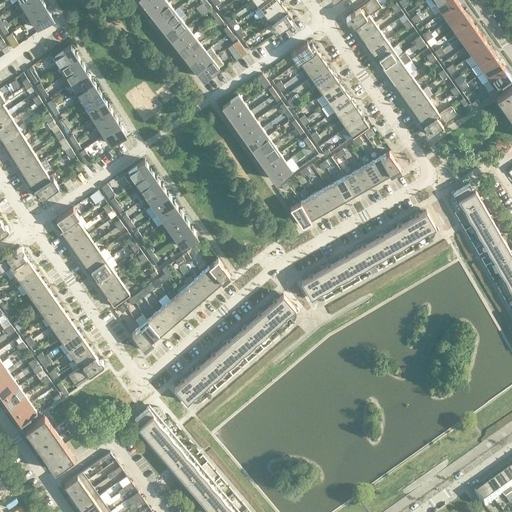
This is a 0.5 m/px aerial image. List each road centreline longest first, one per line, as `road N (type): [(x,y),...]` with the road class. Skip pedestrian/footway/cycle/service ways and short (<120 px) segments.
road 1 (residential): [(31,225),(133,371),(146,377),(277,265),(424,180),(427,168),(323,20)]
road 2 (residential): [(163,511),(111,440),(48,484)]
road 3 (residential): [(213,97),(323,20)]
road 4 (residential): [(31,225),(141,148)]
